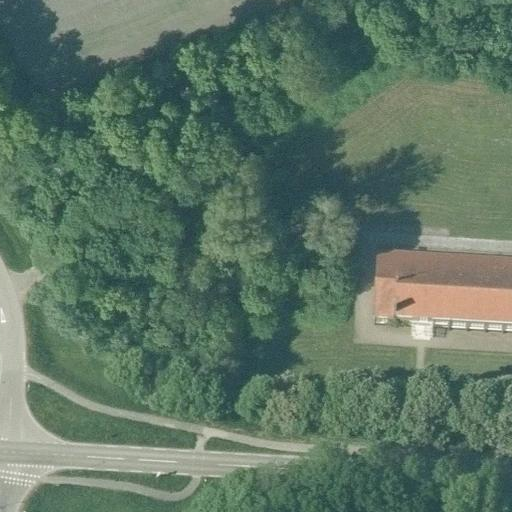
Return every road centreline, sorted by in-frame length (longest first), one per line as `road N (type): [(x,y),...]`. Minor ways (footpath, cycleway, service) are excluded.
road 1 (tertiary): [(511,483),(8,453)]
road 2 (unclassified): [(0,285),(11,340),(8,453)]
